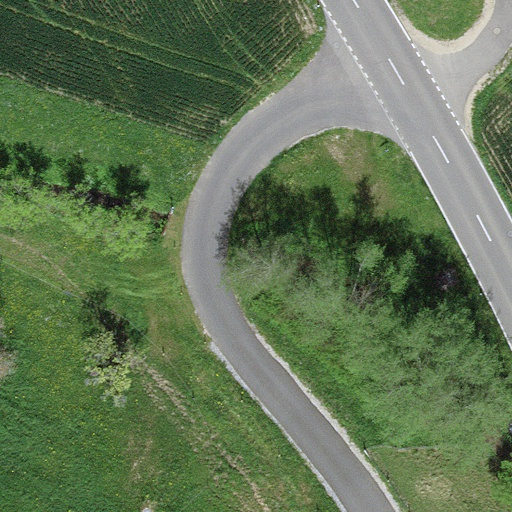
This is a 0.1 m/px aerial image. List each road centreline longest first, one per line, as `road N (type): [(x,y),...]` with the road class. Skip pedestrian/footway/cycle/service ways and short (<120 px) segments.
road 1 (residential): [(390,62),(280,121),(244,154),(224,184),(207,253),(231,330),(377,511)]
road 2 (tertiary): [(511,281),(390,62)]
